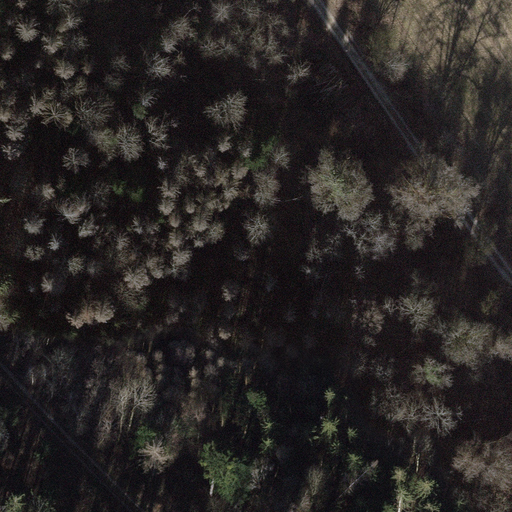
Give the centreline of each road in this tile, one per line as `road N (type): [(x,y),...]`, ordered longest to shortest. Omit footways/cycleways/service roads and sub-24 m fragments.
road 1 (track): [(511,262),(458,207),(301,0)]
road 2 (track): [(137,511),(0,362)]
